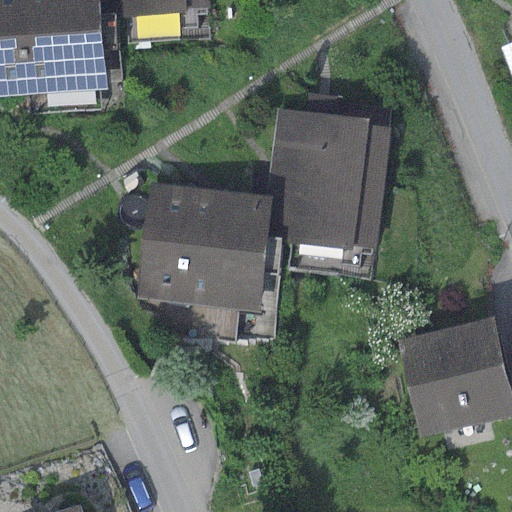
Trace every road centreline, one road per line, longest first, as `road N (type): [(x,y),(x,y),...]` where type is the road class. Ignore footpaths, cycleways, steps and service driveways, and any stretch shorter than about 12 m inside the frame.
road 1 (residential): [(179,511),(114,365),(49,264),(0,211)]
road 2 (residential): [(427,0),(511,207)]
